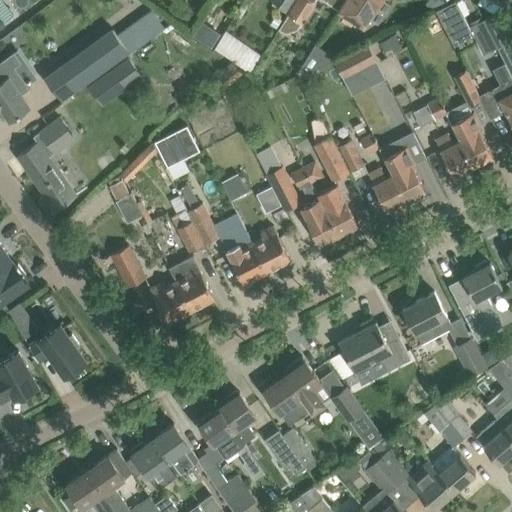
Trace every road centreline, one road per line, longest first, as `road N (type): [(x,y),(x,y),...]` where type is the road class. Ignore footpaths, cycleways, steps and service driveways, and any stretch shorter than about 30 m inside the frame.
road 1 (residential): [(151,379),(511,194)]
road 2 (residential): [(151,379),(0,174)]
road 3 (residential): [(0,458),(151,379)]
